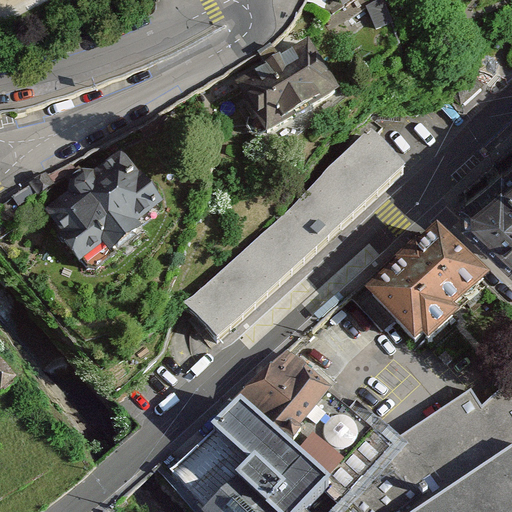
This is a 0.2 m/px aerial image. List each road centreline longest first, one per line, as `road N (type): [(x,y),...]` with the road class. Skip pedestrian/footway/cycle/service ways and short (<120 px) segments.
road 1 (tertiary): [(70,511),(429,187)]
road 2 (residential): [(0,93),(179,23),(261,2)]
road 3 (residential): [(261,2),(240,41),(43,140)]
road 4 (residential): [(511,276),(429,187)]
